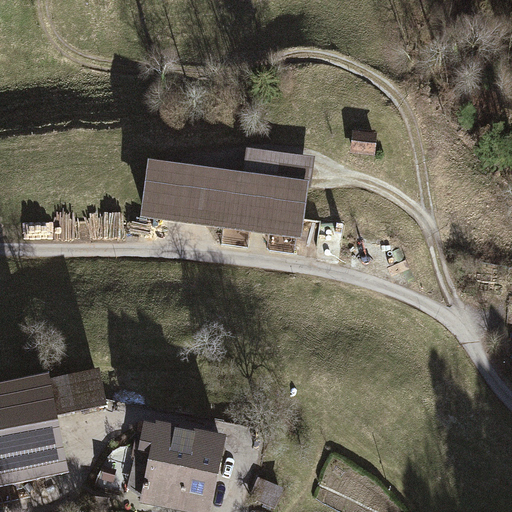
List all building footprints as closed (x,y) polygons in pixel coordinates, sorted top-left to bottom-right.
[(377,134),(353,132),(351,154),(375,156),(377,134)] [(246,150),(242,176),(309,186),(313,159),(246,150)] [(242,176),(148,163),(140,219),(301,242),(309,186),(242,176)] [(47,376),(0,386),(0,489),(67,475),(55,417),(106,406),(99,372),(48,382),(47,376)] [(210,511),(225,441),(154,427),(139,507),(166,511),(210,511)] [(284,490),(259,479),(249,499),(274,510),(284,490)]
